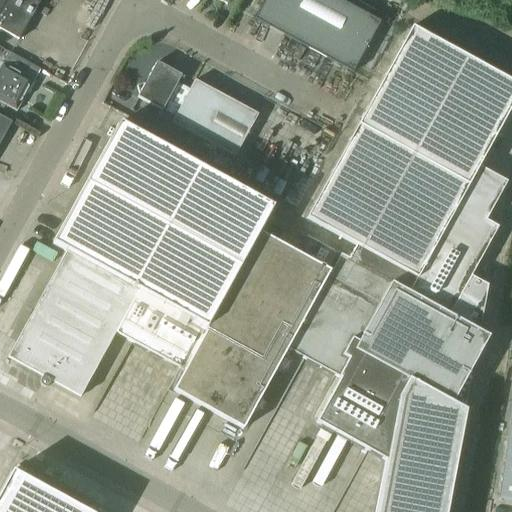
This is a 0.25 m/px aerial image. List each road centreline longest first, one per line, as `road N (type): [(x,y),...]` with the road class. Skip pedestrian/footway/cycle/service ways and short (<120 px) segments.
road 1 (unclassified): [(0,252),(116,36),(139,19),(169,21),(336,115)]
road 2 (unclassified): [(188,511),(0,407)]
